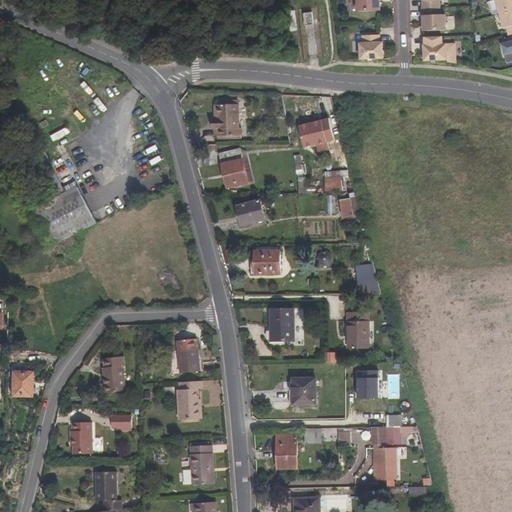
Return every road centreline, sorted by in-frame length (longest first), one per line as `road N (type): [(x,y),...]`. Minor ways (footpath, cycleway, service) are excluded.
road 1 (residential): [(22,511),(49,397),(108,315),(222,310)]
road 2 (tertiary): [(150,83),(212,69),(406,87)]
road 3 (tertiary): [(150,83),(165,104),(222,310)]
road 4 (tertiary): [(222,310),(243,511)]
road 5 (tertiary): [(0,8),(150,83)]
